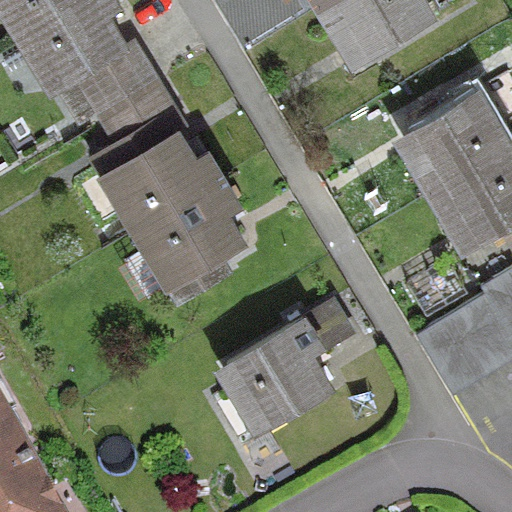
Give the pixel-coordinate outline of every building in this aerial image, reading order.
[(1,0),(19,29),(66,0),(1,0)] [(100,13),(112,5),(108,0),(66,0),(19,29),(76,119),(146,76),(129,49),(125,51),(119,41),(118,42),(100,13)] [(360,52),(426,13),(418,0),(323,0),(314,5),(329,30),(342,23),(360,52)] [(94,153),(137,225),(215,176),(201,152),(189,159),(171,129),(153,139),(148,130),(171,117),(152,86),(100,117),(114,141),(94,153)] [(405,129),(423,159),(411,166),(426,191),(504,143),(472,89),(405,129)] [(511,156),(504,143),(426,191),(440,215),(452,208),(470,237),(501,218),(511,235),(511,156)] [(218,208),(230,200),(215,176),(137,225),(178,294),(216,272),(206,256),(236,238),(218,208)] [(511,262),(498,271),(511,293),(511,262)] [(475,284),(479,291),(510,337),(511,336),(511,293),(498,271),(475,284)] [(479,291),(456,305),(491,358),(511,345),(511,340),(510,337),(479,291)] [(326,298),(221,362),(257,422),(323,383),(303,349),(315,342),(318,347),(345,331),(326,298)] [(456,305),(434,319),(467,372),(491,358),(456,305)] [(434,319),(410,332),(443,387),(467,372),(434,319)] [(0,511),(52,511),(0,419),(0,511)]
